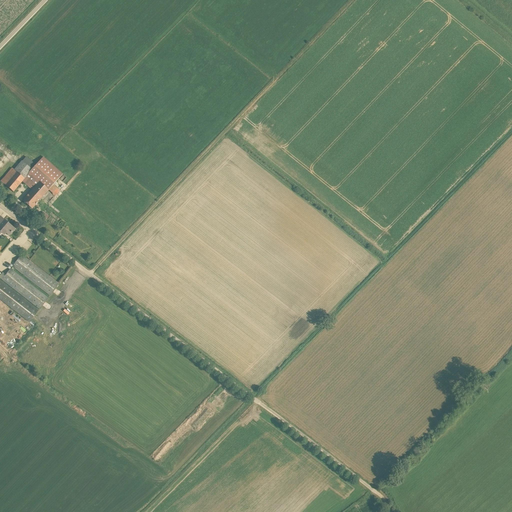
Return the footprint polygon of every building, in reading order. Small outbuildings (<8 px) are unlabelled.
[(44,157),(32,170),(21,161),(14,170),(17,172),(6,186),(14,192),(23,182),(32,190),(39,182),(49,190),(52,193),(52,194),(55,196),(60,191),(53,185),(63,174),(44,157)] [(23,200),(32,208),(49,190),(39,182),(32,190),(23,200)] [(43,212),(39,217),(45,221),(48,217),(43,212)] [(0,226),(0,230),(4,234),(6,232),(9,235),(15,229),(0,216),(0,226)] [(59,284),(21,255),(12,266),(50,296),(59,284)] [(48,298),(24,279),(10,269),(5,275),(3,273),(0,275),(0,278),(39,309),(48,298)] [(38,311),(24,300),(0,281),(0,299),(29,322),(38,311)]
